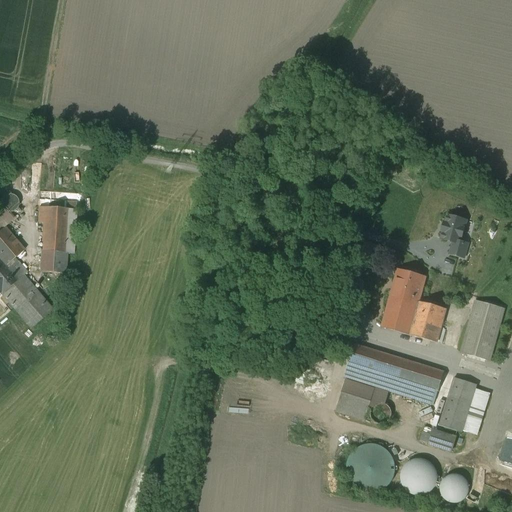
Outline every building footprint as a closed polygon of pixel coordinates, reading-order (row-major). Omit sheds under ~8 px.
[(15,197),(13,196),(10,195),(8,196),(5,197),(3,199),(2,201),(2,204),(2,207),(4,209),(6,211),(8,212),(11,212),(13,211),(16,209),(17,207),(18,205),(18,202),(17,199),(15,197)] [(76,212),(37,209),(36,223),(42,224),(38,274),(62,276),(63,256),(73,257),(76,212)] [(474,225),(446,217),(439,240),(467,248),(474,225)] [(23,245),(6,225),(0,230),(0,303),(27,334),(53,312),(24,279),(29,275),(12,255),(23,245)] [(423,279),(393,271),(378,329),(436,345),(445,310),(417,303),(423,279)] [(503,311),(474,303),(459,355),(488,363),(503,311)] [(446,374),(355,345),(344,379),(432,407),(429,424),(480,439),(492,397),(474,391),(476,387),(445,377),(446,374)] [(287,400),(289,386),(231,378),(229,392),(287,400)] [(342,393),(336,411),(365,421),(371,402),(342,393)] [(225,413),(303,421),(305,406),(226,398),(225,413)] [(456,438),(426,428),(422,442),(452,452),(456,438)] [(386,451),(382,447),(374,444),(366,444),(356,447),(349,453),(345,464),(346,476),(353,486),(361,491),(370,492),(381,489),(389,481),(393,470),(392,460),(386,451)] [(432,472),(428,467),(422,464),(414,464),(408,466),(403,471),(401,477),(400,485),(403,491),(407,495),(412,498),(417,499),(423,498),(428,495),(432,491),(435,483),(435,477),(432,472)] [(457,480),(453,478),(448,478),(443,480),(440,483),(438,487),(437,491),(438,495),(440,499),(442,501),(446,503),(447,503),(452,504),(456,502),(459,500),(462,497),(463,492),(463,487),(461,483),(457,480)]
